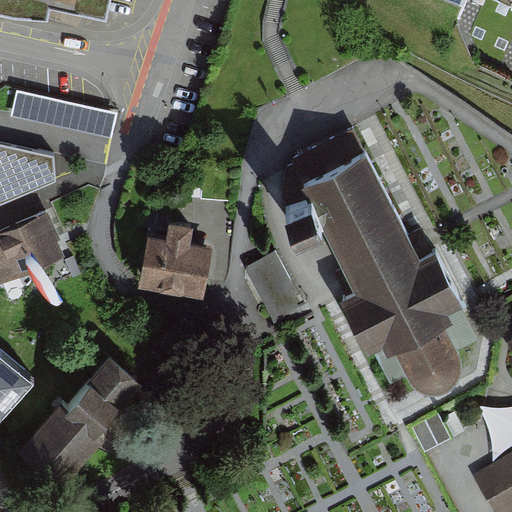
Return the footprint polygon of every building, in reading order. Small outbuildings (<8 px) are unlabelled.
[(0,0),(0,9),(47,20),(51,4),(111,18),(114,0),(0,0)] [(17,87),(11,114),(112,136),(118,109),(17,87)] [(0,200),(56,177),(55,151),(0,138),(0,200)] [(430,256),(376,149),(321,176),(331,197),(305,210),(319,238),(332,231),(362,291),(347,298),(374,351),(390,344),(395,355),(404,350),(419,381),(433,390),(449,391),(462,383),(470,371),(470,356),(455,325),(464,321),(458,310),(474,302),(447,248),(430,256)] [(47,208),(0,227),(0,282),(67,255),(47,208)] [(150,230),(141,275),(199,286),(208,241),(186,237),(190,219),(171,215),(167,233),(150,230)] [(301,301),(273,247),(246,261),(274,315),(301,301)] [(0,346),(0,416),(35,375),(0,346)] [(59,409),(26,445),(57,473),(144,375),(117,351),(100,370),(90,361),(53,403),(59,409)] [(511,511),(511,461),(484,477),(503,511),(511,511)]
